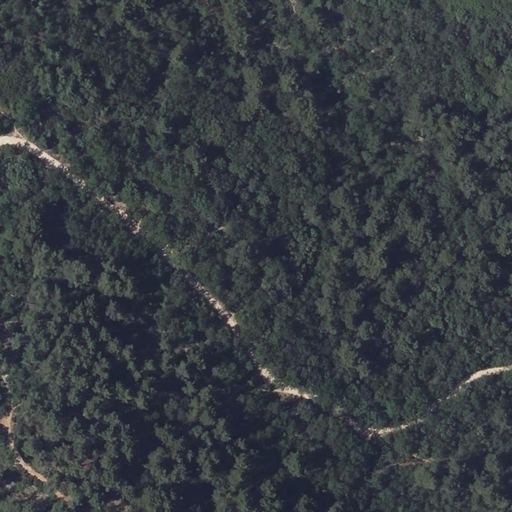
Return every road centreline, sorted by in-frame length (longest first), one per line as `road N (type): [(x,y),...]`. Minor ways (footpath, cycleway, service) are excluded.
road 1 (track): [(0,143),(13,140),(43,155),(102,197),(196,285),(286,396)]
road 2 (track): [(511,363),(394,426),(355,425),(286,396)]
